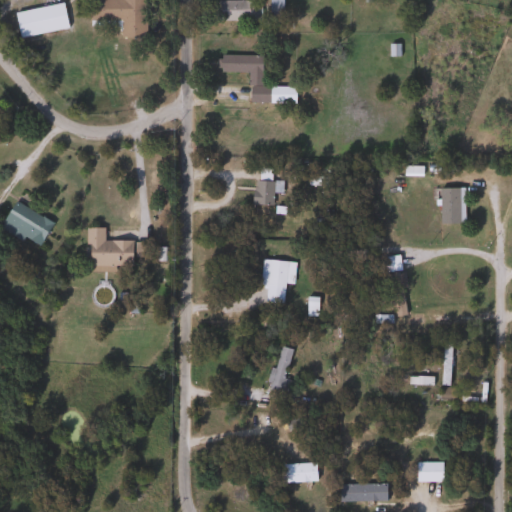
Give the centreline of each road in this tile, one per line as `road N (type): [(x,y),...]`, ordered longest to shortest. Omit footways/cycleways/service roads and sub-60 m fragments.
road 1 (residential): [(186,511),(179,473),(181,0)]
road 2 (residential): [(496,511),(497,182)]
road 3 (residential): [(183,103),(103,134),(62,130),(0,64)]
